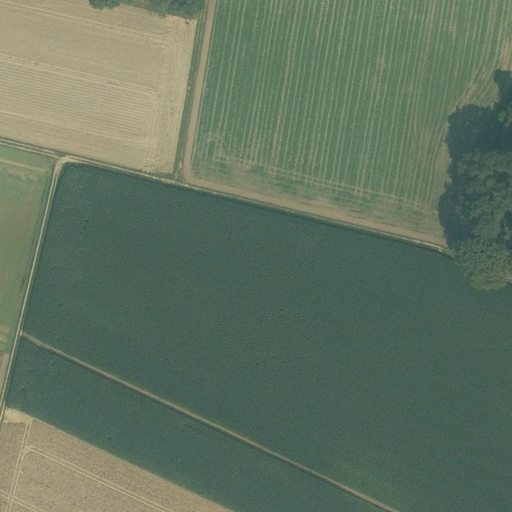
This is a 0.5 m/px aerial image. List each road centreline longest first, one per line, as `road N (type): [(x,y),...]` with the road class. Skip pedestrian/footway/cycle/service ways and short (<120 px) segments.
road 1 (track): [(203,0),(172,186),(511,277)]
road 2 (track): [(59,158),(0,403)]
road 3 (track): [(0,142),(172,186)]
